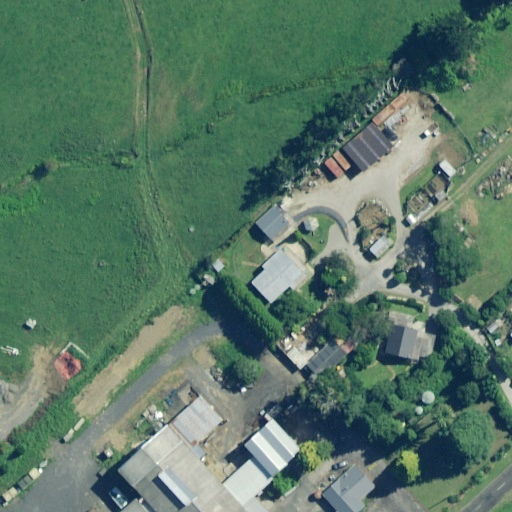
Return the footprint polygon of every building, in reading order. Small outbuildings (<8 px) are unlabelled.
[(276,208),(256,222),(259,227),(256,226),(254,226),(251,227),(249,229),(248,232),(247,234),(248,237),(249,239),(251,241),(253,242),(255,243),(258,242),(260,241),(262,240),(264,237),(264,235),(264,232),(269,240),(289,225),(276,208)] [(318,228),(318,225),(318,223),(317,220),(315,218),(313,217),(310,217),(308,217),(305,218),(303,220),(302,222),(302,224),(302,227),(303,229),(305,231),(307,233),(310,233),(312,233),(315,232),(316,230),(318,228)] [(383,241),(369,252),(374,259),(389,248),(383,241)] [(311,275),(284,247),(263,268),(266,271),(252,285),(271,304),(289,287),(294,292),(311,275)] [(482,249),(466,249),(468,275),(493,273),(492,256),(482,256),(482,249)] [(418,332),(393,327),(386,354),(412,360),(418,332)] [(317,356),(304,370),(317,382),(346,354),(333,340),(317,356)] [(304,370),(317,356),(303,343),(290,356),(304,370)] [(235,376),(222,362),(215,368),(228,382),(235,376)] [(223,420),(201,397),(177,419),(199,443),(223,420)] [(409,422),(400,417),(394,427),(403,432),(409,422)] [(270,511),(257,497),(282,474),(306,452),(275,418),(243,447),(246,450),(247,449),(256,459),(225,487),(172,428),(121,473),(141,495),(121,511),(270,511)] [(374,489),(355,466),(322,494),(337,511),(358,511),(365,507),(360,501),(374,489)]
